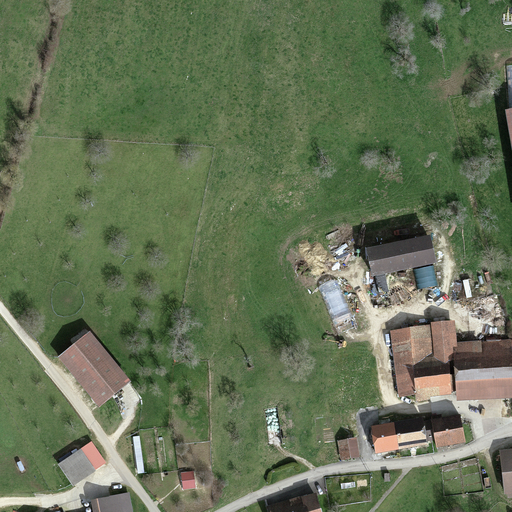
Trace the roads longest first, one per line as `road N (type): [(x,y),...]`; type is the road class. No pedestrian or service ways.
road 1 (residential): [(228,511),(322,471),(407,464),(511,440)]
road 2 (track): [(153,511),(0,309)]
road 3 (unknown): [(503,442),(475,410),(390,398)]
